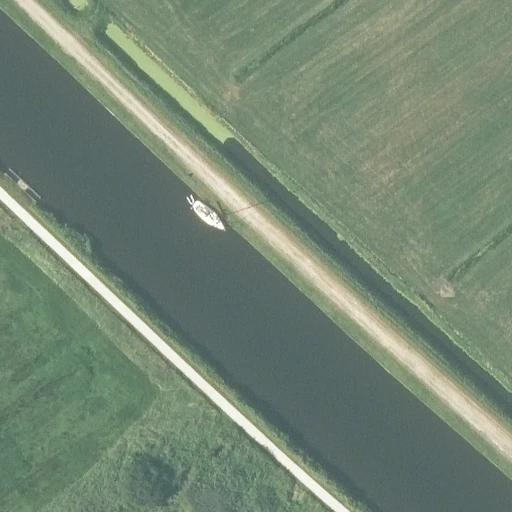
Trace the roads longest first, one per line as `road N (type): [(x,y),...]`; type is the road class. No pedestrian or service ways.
road 1 (unclassified): [(511,451),(19,0)]
road 2 (track): [(329,511),(0,207)]
